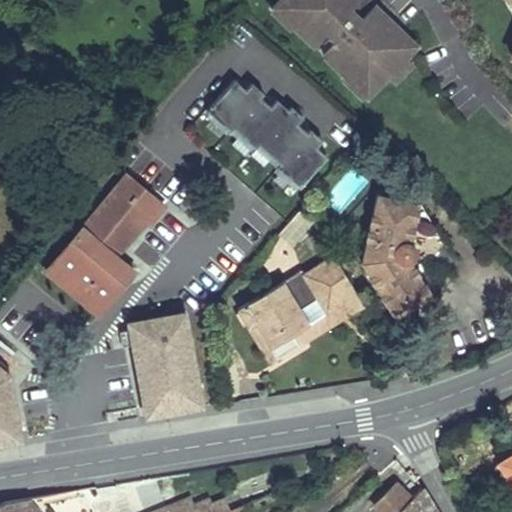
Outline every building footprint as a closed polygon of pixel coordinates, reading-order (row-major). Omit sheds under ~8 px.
[(290,24),(312,46),(325,33),(335,42),(322,55),(345,77),(349,73),(367,90),(369,92),(385,75),(404,56),(410,49),(393,33),(397,28),(372,3),(363,12),(354,3),(356,0),(277,0),(275,2),(294,20),(290,24)] [(294,20),(275,2),(269,9),(287,27),(290,24),(294,20)] [(411,63),(404,56),(385,75),(393,82),(411,63)] [(360,97),(367,90),(349,73),(345,77),(342,80),(360,97)] [(244,89),(233,79),(206,111),(229,131),(232,128),(254,148),(257,144),(278,163),(275,167),(298,187),(326,156),(315,146),(314,145),(304,156),(294,147),(307,132),(306,132),(295,122),(285,133),(274,124),(271,127),(261,117),(270,106),(259,96),(258,96),(246,110),(235,101),(245,90),(244,89)] [(244,89),(245,90),(235,101),(246,110),(258,96),(259,96),(262,93),(250,82),(244,89)] [(270,106),(261,117),(271,127),(274,124),(285,133),(295,122),(298,119),(275,99),(270,106)] [(306,132),(307,132),(294,147),(304,156),(314,145),(315,146),(321,139),(309,128),(306,132)] [(126,175),(50,264),(82,291),(77,298),(98,315),(123,285),(103,269),(115,255),(145,219),(150,224),(164,207),(126,175)] [(431,296),(411,262),(413,260),(415,257),(416,254),(417,250),(423,257),(439,247),(414,223),(419,204),(378,193),(360,261),(394,318),(431,296)] [(290,243),(312,219),(303,204),(278,233),(290,243)] [(123,285),(134,272),(115,255),(103,269),(123,285)] [(300,269),(237,307),(248,324),(254,320),(276,357),(299,344),(291,331),(307,321),(299,308),(315,298),(324,312),(340,302),(348,314),(362,306),(332,255),(302,273),(300,269)] [(82,291),(50,264),(45,271),(77,298),(82,291)] [(291,331),(299,344),(348,314),(340,302),(324,312),(307,321),(291,331)] [(146,416),(203,406),(187,312),(130,322),(131,328),(133,343),(146,416)] [(133,343),(131,328),(121,330),(124,345),(133,343)] [(10,373),(0,364),(0,441),(21,437),(10,373)] [(368,459),(363,453),(347,465),(352,471),(368,459)] [(511,454),(499,462),(511,484),(511,454)] [(378,511),(396,511),(415,493),(407,484),(409,481),(402,475),(372,505),(378,511)] [(420,488),(415,493),(396,511),(432,511),(434,509),(420,488)] [(0,511),(38,511),(27,497),(1,503),(0,502),(0,511)] [(244,504),(224,511),(194,511),(189,498),(154,511),(245,511),(247,511),(244,504)]
